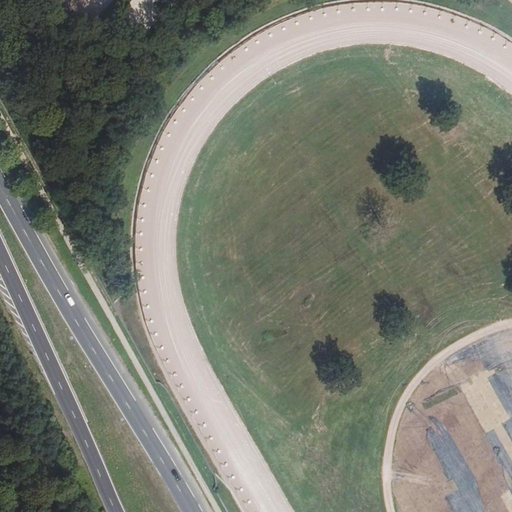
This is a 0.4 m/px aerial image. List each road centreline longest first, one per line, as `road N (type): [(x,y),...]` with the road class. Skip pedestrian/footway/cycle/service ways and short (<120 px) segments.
road 1 (primary): [(191,511),(0,188)]
road 2 (primary): [(0,255),(116,511)]
road 3 (track): [(511,324),(432,362),(405,396),(388,448),(390,511)]
